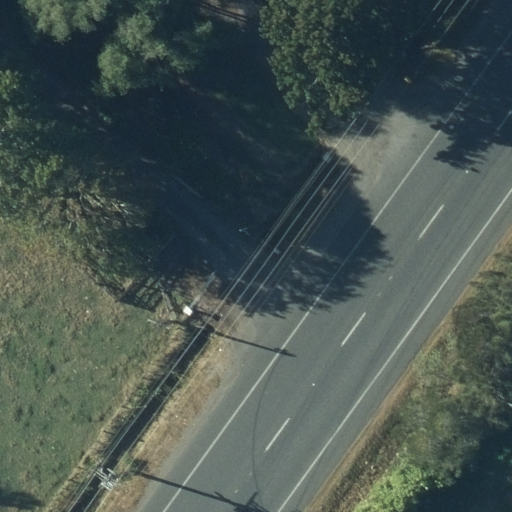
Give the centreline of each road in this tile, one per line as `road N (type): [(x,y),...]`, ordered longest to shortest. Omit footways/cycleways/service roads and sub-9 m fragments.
road 1 (primary): [(230,511),(511,124)]
road 2 (unknown): [(0,72),(336,366)]
road 3 (unknown): [(193,0),(470,181)]
